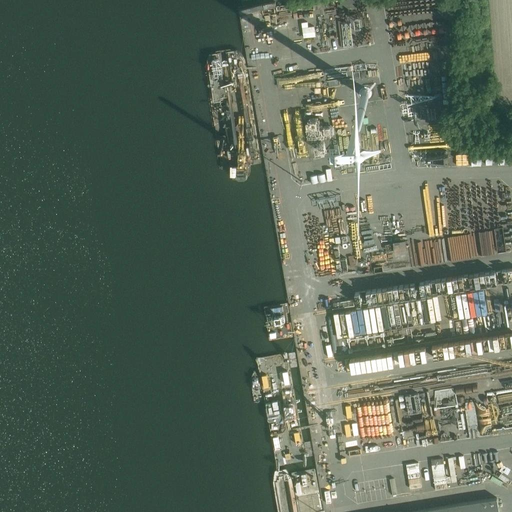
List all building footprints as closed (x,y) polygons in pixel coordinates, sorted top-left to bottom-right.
[(301,50),(311,50),(309,14),(307,14),(306,2),(297,3),(299,43),(301,43),(301,50)] [(455,154),(456,162),(467,162),(467,154),(455,154)] [(362,282),(364,301),(385,299),(384,290),(377,291),(376,280),(362,282)] [(334,358),(334,369),(344,369),(344,358),(334,358)] [(364,439),(355,440),(356,452),(365,451),(364,439)] [(403,460),(391,462),(396,488),(408,486),(403,460)] [(500,511),(497,496),(404,511),(500,511)]
